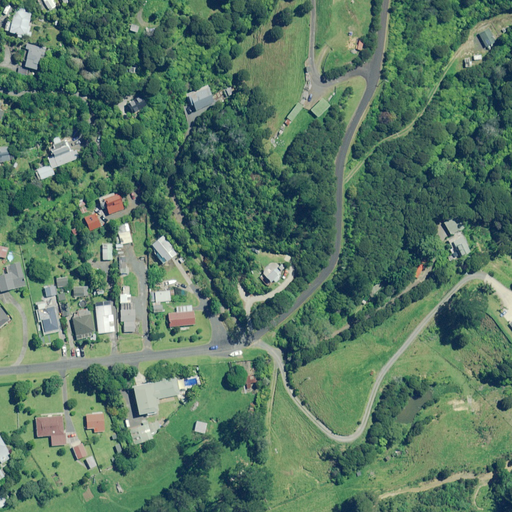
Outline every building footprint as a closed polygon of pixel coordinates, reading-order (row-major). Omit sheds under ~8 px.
[(54,0),(52,1),(50,0),(42,0),(49,11),(54,8),(57,6),(54,0)] [(11,6),(6,4),(3,13),(8,15),(11,6)] [(18,11),(14,10),(12,22),(8,22),(6,31),(10,31),(10,32),(17,34),(17,37),(21,38),(22,35),(31,37),(32,32),(29,32),(30,26),(28,25),(31,14),(24,12),(25,9),(18,8),(18,11)] [(138,27),(131,24),(128,30),(135,33),(138,27)] [(494,42),(487,28),(475,34),(483,48),(494,42)] [(46,48),(26,43),(24,49),(28,50),(24,67),(36,70),(40,54),(44,55),(46,48)] [(468,61),(468,58),(463,59),(463,68),(471,67),(471,61),(468,61)] [(28,69),(19,68),(18,74),(26,76),(28,69)] [(214,103),(206,84),(183,93),(188,106),(192,104),(195,110),(214,103)] [(138,95),(124,104),(131,115),(145,106),(138,95)] [(328,106),(321,98),(309,110),(316,118),(328,106)] [(290,121),(301,106),(296,103),(285,117),(290,121)] [(51,152),(52,155),(47,157),(51,168),(75,159),(75,158),(78,157),(75,151),(72,152),(72,150),(70,151),(65,140),(52,145),(54,151),(51,152)] [(0,162),(9,161),(7,147),(0,147),(0,162)] [(53,175),(49,165),(36,170),(40,180),(53,175)] [(123,209),(116,193),(102,199),(108,215),(123,209)] [(76,202),(79,207),(84,205),(82,199),(76,202)] [(100,226),(94,214),(83,219),(88,232),(100,226)] [(118,245),(131,242),(128,226),(124,227),(125,232),(116,234),(118,245)] [(451,255),(448,256),(450,260),(453,259),(454,261),(464,255),(471,252),(460,230),(453,234),(454,235),(455,238),(449,241),(451,244),(450,244),(452,248),(449,250),(451,255)] [(172,250),(173,249),(162,236),(150,245),(161,258),(162,257),(165,262),(175,254),(172,250)] [(111,260),(112,244),(101,244),(101,260),(111,260)] [(125,268),(125,256),(117,257),(117,274),(127,273),(127,268),(125,268)] [(280,262),(271,263),(268,265),(272,270),(268,273),(265,269),(258,273),(267,286),(272,283),(271,281),(272,280),(274,283),(281,277),(283,268),(284,267),(280,262)] [(415,279),(423,267),(416,262),(408,275),(415,279)] [(9,274),(4,275),(3,270),(0,271),(0,290),(0,292),(25,286),(20,264),(7,266),(9,274)] [(63,287),(61,279),(54,281),(56,288),(63,287)] [(366,289),(370,298),(376,295),(374,293),(385,287),(382,281),(366,289)] [(54,291),(53,286),(44,288),(46,297),(57,295),(56,291),(54,291)] [(173,290),(168,291),(149,293),(150,302),(155,302),(155,305),(151,305),(152,314),(162,312),(161,304),(159,304),(159,302),(161,302),(169,301),(169,296),(174,295),(173,290)] [(111,315),(109,301),(94,303),(98,334),(114,332),(112,314),(111,315)] [(69,316),(67,304),(59,305),(61,317),(69,316)] [(128,306),(119,307),(119,322),(122,322),(133,321),(133,310),(128,310),(128,306)] [(191,311),(191,306),(175,307),(175,313),(166,314),(167,322),(170,321),(170,327),(194,325),(192,311),(191,311)] [(58,329),(53,307),(38,310),(40,320),(42,319),(45,332),(58,329)] [(0,327),(9,321),(0,308),(0,327)] [(94,332),(90,313),(70,318),(75,340),(84,338),(83,334),(94,332)] [(133,321),(122,322),(123,332),(134,332),(133,321)] [(179,395),(176,378),(169,379),(168,377),(158,379),(158,381),(131,387),(137,415),(157,411),(155,399),(179,395)] [(183,405),(175,398),(166,407),(169,411),(164,415),(168,419),(183,405)] [(63,435),(63,433),(61,433),(60,414),(45,415),(45,417),(35,417),(36,437),(49,436),(50,446),(64,445),(63,435)] [(103,432),(102,414),(85,415),(86,429),(93,428),(93,432),(103,432)] [(168,420),(164,416),(160,420),(162,421),(159,423),(162,426),(164,424),(168,420)] [(147,423),(146,420),(141,422),(142,425),(128,430),(132,442),(130,443),(131,446),(133,445),(153,438),(152,436),(160,428),(158,421),(148,424),(147,423)] [(196,420),(196,422),(195,421),(193,431),(204,433),(205,423),(202,423),(202,421),(196,420)] [(9,453),(0,438),(0,461),(1,463),(9,459),(6,455),(9,453)] [(87,455),(81,444),(73,448),(78,459),(87,455)] [(122,452),(118,444),(113,446),(117,454),(122,452)] [(96,465),(91,456),(85,459),(89,468),(96,465)]
